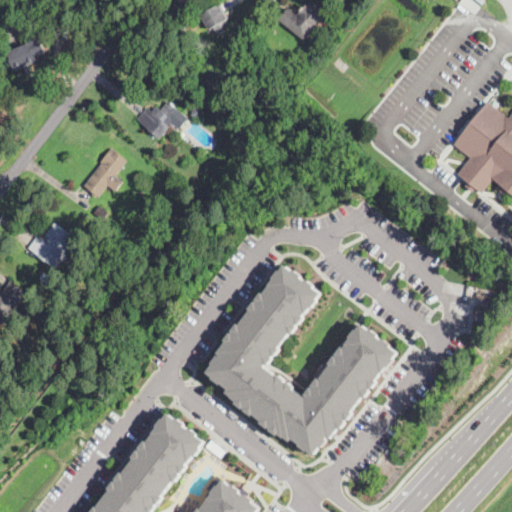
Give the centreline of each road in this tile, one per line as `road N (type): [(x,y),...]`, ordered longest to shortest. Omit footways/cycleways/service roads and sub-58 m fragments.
road 1 (residential): [(439,339),(292,511),(165,378),(265,243),(329,235),(357,222),(447,294),(454,321),(439,339)]
road 2 (residential): [(311,489),(165,378)]
road 3 (residential): [(0,189),(112,49)]
road 4 (primary): [(511,401),(403,511)]
